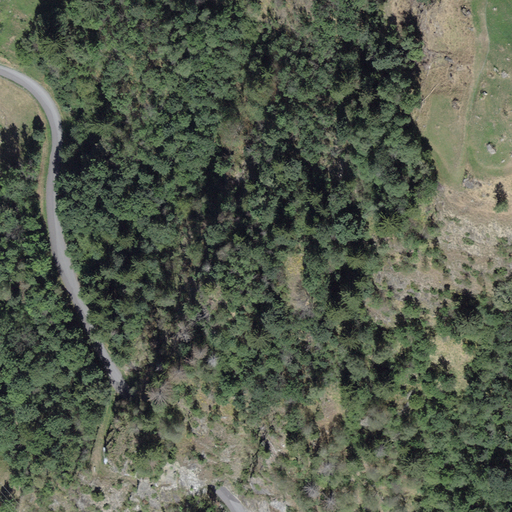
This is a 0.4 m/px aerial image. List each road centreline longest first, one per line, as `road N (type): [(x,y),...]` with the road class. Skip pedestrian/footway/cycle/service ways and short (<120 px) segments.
road 1 (tertiary): [(250,511),(124,363),(75,282),(62,240),(66,117),(36,85),(0,65)]
road 2 (track): [(124,363),(84,455),(97,474),(122,482)]
